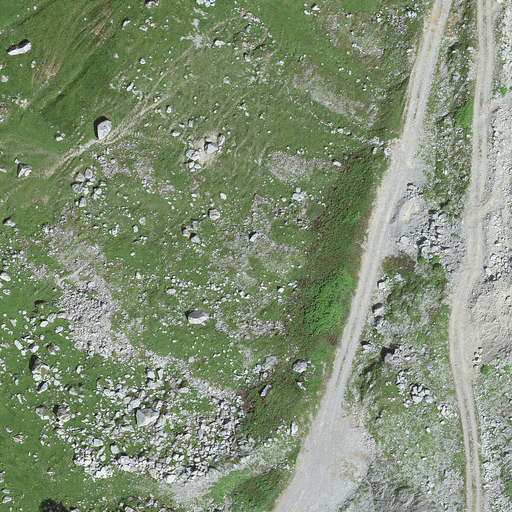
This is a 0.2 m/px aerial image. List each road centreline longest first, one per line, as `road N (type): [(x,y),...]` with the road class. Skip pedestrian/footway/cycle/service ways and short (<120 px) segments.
road 1 (track): [(442,0),(338,393),(284,511)]
road 2 (track): [(490,0),(494,113),(463,336),(475,511)]
